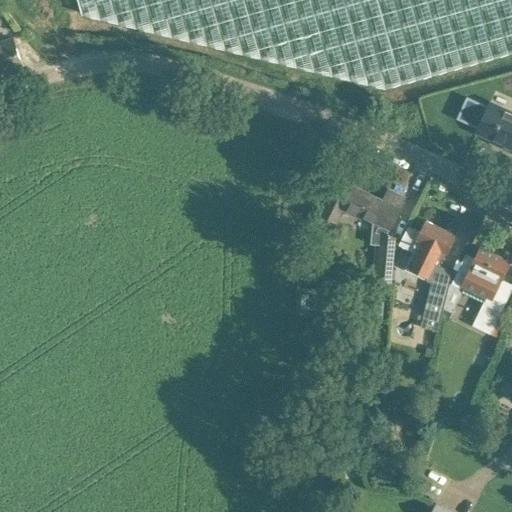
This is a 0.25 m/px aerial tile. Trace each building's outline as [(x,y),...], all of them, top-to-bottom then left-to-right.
[(511,0),(80,0),(82,3),(387,75),(511,41),(511,0)] [(0,74),(23,68),(17,48),(14,38),(0,42),(0,74)] [(477,132),(511,148),(511,112),(490,103),(477,132)] [(335,183),(326,201),(319,215),(336,224),(343,211),(360,219),(363,215),(380,223),(376,232),(374,282),(392,283),(394,235),(388,232),(403,201),(387,193),(384,200),(354,186),(351,191),(335,183)] [(399,244),(399,245),(413,252),(408,263),(405,268),(432,282),(424,314),(441,318),(444,309),(450,283),(452,275),(439,269),(447,253),(449,248),(458,230),(448,225),(445,230),(427,221),(421,232),(408,226),(399,244)] [(450,283),(444,309),(452,313),(463,291),(483,301),(474,321),(471,326),(491,335),(491,333),(499,337),(503,328),(496,324),(506,304),(511,290),(511,284),(501,279),(510,261),(481,247),(476,258),(466,254),(457,272),(453,280),(452,283),(450,283)] [(438,407),(429,407),(429,416),(437,417),(438,407)] [(349,422),(347,442),(368,444),(370,424),(349,422)]
